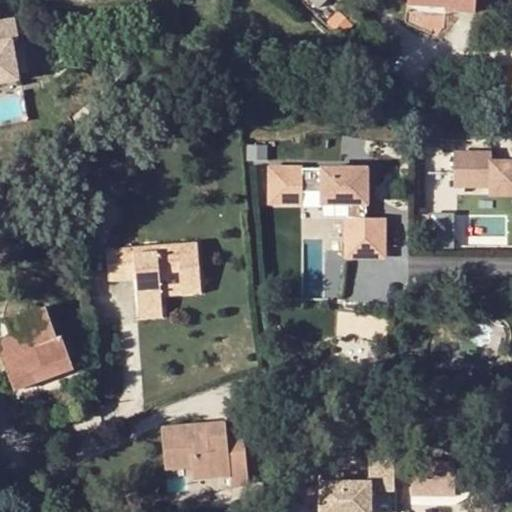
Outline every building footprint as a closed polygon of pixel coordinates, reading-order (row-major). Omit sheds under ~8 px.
[(408,0),(408,5),(446,7),(446,10),(474,13),(474,0),(408,0)] [(446,7),(408,5),(407,14),(445,16),(446,10),(446,7)] [(151,18),(154,44),(180,40),(175,15),(151,18)] [(0,96),(22,93),(17,58),(24,57),(20,33),(0,36),(0,96)] [(454,155),(454,189),(491,188),(491,197),(511,197),(511,164),(492,164),(491,155),(454,155)] [(367,172),(272,172),(272,206),(303,206),(303,196),(323,196),(323,206),(347,206),(347,260),(384,260),(384,222),(366,221),(361,221),(361,208),(367,208),(367,172)] [(136,279),(139,311),(162,309),(161,296),(160,288),(159,274),(179,273),(180,287),(201,287),(199,241),(107,250),(109,280),(136,279)] [(9,247),(0,250),(0,256),(2,261),(13,256),(9,247)] [(160,288),(161,296),(201,293),(201,287),(180,287),(160,288)] [(44,306),(31,310),(61,362),(71,359),(63,334),(56,335),(44,306)] [(162,309),(139,311),(139,319),(162,317),(162,309)] [(0,339),(0,348),(11,380),(61,362),(31,310),(16,316),(22,332),(0,339)] [(61,362),(67,373),(75,370),(71,359),(61,362)] [(61,362),(11,380),(14,389),(67,373),(61,362)] [(163,425),(166,469),(192,466),(228,464),(229,476),(231,485),(248,484),(243,434),(227,435),(225,420),(163,425)] [(320,481),(320,511),(370,511),(370,490),(396,490),(396,458),(370,458),(370,482),(320,481)] [(413,463),(410,497),(454,500),(456,467),(413,463)] [(228,464),(192,466),(193,479),(229,476),(228,464)] [(115,497),(118,511),(142,511),(144,511),(138,490),(115,497)]
